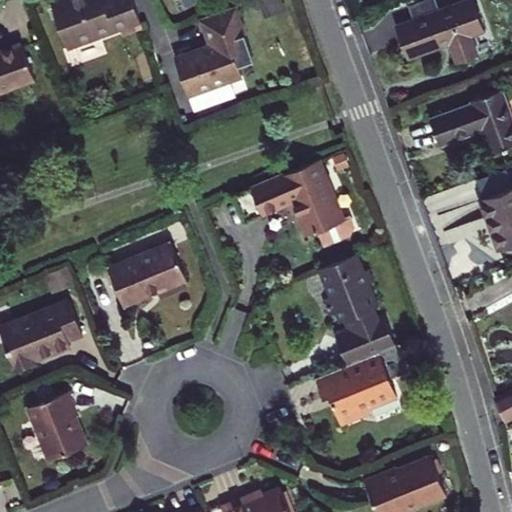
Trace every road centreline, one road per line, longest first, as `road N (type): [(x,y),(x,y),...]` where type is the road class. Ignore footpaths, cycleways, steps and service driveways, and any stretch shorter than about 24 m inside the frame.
road 1 (residential): [(320,0),(458,386),(492,511)]
road 2 (residential): [(254,420),(236,372),(188,361),(152,394),(151,428),(171,455)]
